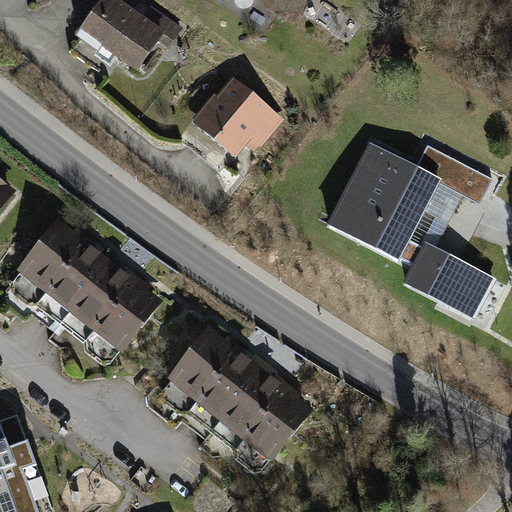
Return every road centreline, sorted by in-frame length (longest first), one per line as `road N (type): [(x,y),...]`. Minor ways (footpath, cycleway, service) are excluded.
road 1 (tertiary): [(511,451),(220,277),(0,112)]
road 2 (residential): [(0,340),(107,423)]
